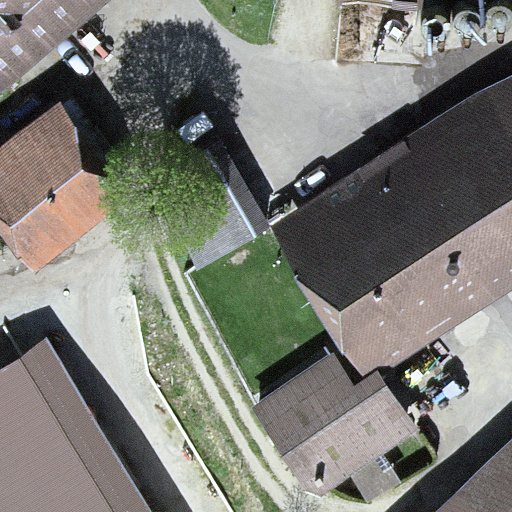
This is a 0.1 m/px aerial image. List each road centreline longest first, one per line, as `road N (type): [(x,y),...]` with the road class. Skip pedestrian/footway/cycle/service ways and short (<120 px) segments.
road 1 (track): [(125,194),(299,511)]
road 2 (track): [(0,284),(75,252),(110,223),(175,37)]
